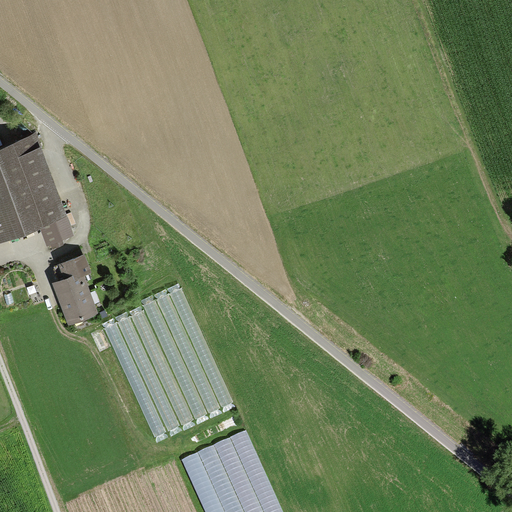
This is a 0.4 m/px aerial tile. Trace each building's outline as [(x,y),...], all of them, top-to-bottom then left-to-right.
[(0,145),(0,240),(62,218),(31,134),(0,145)] [(87,248),(60,259),(65,272),(52,277),(70,319),(98,308),(84,272),(95,268),(87,248)] [(177,301),(186,295),(181,288),(172,294),(177,301)] [(104,332),(97,334),(101,348),(108,346),(104,332)] [(283,511),(251,432),(184,459),(206,511),(283,511)]
